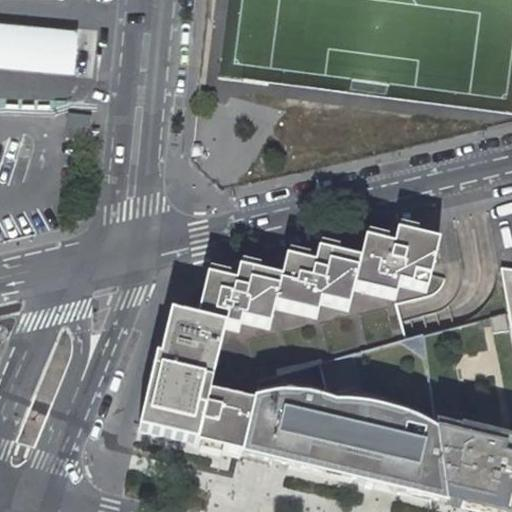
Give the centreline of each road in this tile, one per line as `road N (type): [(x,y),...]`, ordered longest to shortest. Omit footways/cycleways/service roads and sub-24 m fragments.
road 1 (tertiary): [(511,158),(134,248)]
road 2 (unclassified): [(152,0),(134,248)]
road 3 (unclassified): [(79,394),(135,302),(134,248)]
road 4 (tertiary): [(65,301),(41,321),(0,418)]
road 5 (unclassified): [(32,506),(79,394)]
